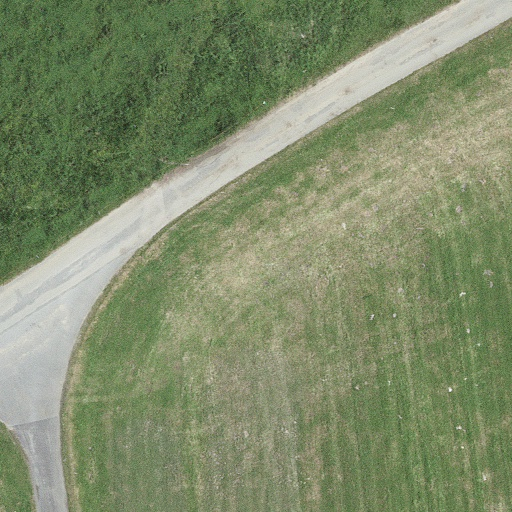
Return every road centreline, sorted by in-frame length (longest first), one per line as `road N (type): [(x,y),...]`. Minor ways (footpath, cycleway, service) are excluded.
road 1 (track): [(511,10),(357,87),(0,322)]
road 2 (track): [(7,318),(34,511)]
